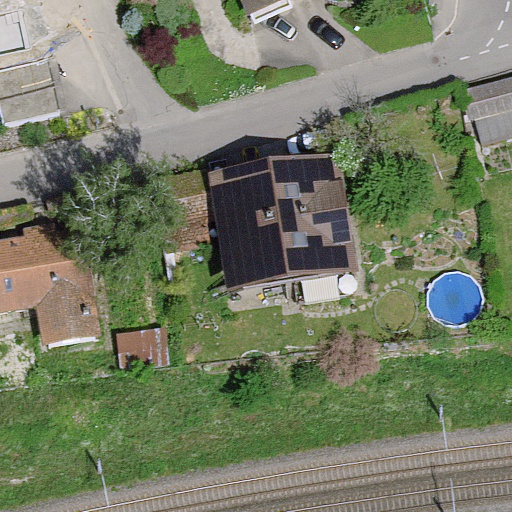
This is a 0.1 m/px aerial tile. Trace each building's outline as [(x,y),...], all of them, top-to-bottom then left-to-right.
[(245,0),(251,15),(286,0),(245,0)] [(50,60),(0,70),(0,103),(5,128),(61,116),(50,60)] [(511,80),(464,95),(481,153),(511,143),(511,80)] [(511,176),(508,174),(496,176),(490,187),(492,199),(503,205),(511,203),(511,176)] [(208,176),(158,185),(171,256),(211,249),(206,223),(216,221),(208,176)] [(148,181),(102,192),(109,223),(155,211),(148,181)] [(330,181),(231,196),(244,283),(343,268),(330,181)] [(31,247),(0,251),(0,314),(44,307),(51,349),(97,341),(91,309),(92,308),(80,239),(55,243),(53,233),(29,237),(31,247)] [(164,333),(119,339),(123,371),(169,365),(164,333)]
